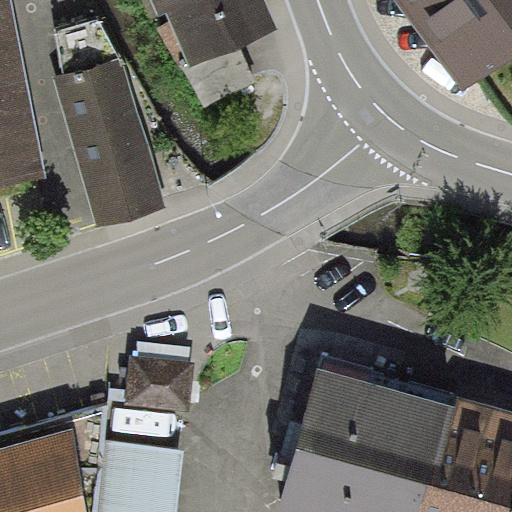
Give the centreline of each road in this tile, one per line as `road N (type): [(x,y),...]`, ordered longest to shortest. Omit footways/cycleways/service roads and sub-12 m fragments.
road 1 (residential): [(0,313),(249,228),(381,111)]
road 2 (tertiary): [(381,111),(457,160),(511,180)]
road 3 (tertiary): [(313,0),(381,111)]
